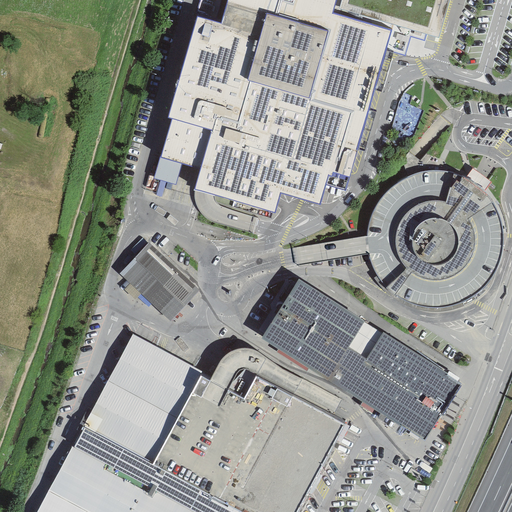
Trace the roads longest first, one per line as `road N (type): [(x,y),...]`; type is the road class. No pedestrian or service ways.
road 1 (secondary): [(511,304),(430,511)]
road 2 (secondary): [(439,511),(511,351)]
